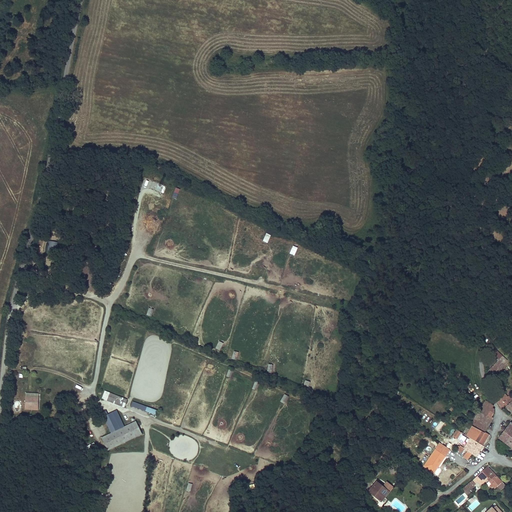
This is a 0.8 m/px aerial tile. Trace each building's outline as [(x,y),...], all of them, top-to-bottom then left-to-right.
[(55,258),(58,242),(49,240),(46,256),(55,258)] [(30,359),(30,352),(26,352),(26,348),(21,348),(20,358),(30,359)] [(498,360),(488,371),(493,375),(507,361),(497,351),(493,356),(498,360)] [(502,390),(495,394),(497,402),(501,408),(504,405),(505,407),(511,402),(502,390)] [(105,400),(106,396),(125,404),(127,399),(105,391),(102,399),(105,400)] [(38,395),(25,395),(25,409),(38,410),(38,395)] [(125,404),(106,396),(105,400),(123,407),(125,404)] [(157,410),(132,401),(131,405),(156,413),(157,410)] [(471,424),(484,431),(491,419),(492,418),(491,416),(494,413),(494,410),(492,408),(493,406),(493,405),(486,401),(478,412),(471,424)] [(135,421),(125,426),(117,409),(108,413),(106,408),(101,411),(111,432),(100,437),(106,451),(141,435),(135,421)] [(498,438),(511,448),(511,424),(510,423),(498,438)] [(467,436),(470,438),(482,446),(489,435),(485,433),(473,426),(467,436)] [(468,445),(479,451),(482,446),(470,438),(467,444),(468,445)] [(440,443),(424,466),(434,473),(438,467),(436,465),(438,463),(440,464),(450,450),(446,447),(440,443)] [(465,450),(467,451),(468,451),(472,455),(476,457),(480,453),(479,451),(468,445),(465,450)] [(472,455),(468,451),(463,458),(468,461),(472,455)] [(478,481),(481,484),(487,478),(489,481),(495,476),(487,467),(481,472),(473,480),(468,483),(466,485),(468,488),(472,484),(473,485),(478,481)] [(489,481),(492,484),(490,485),(493,488),(494,487),(495,488),(497,486),(501,490),(505,486),(495,476),(489,481)] [(368,491),(379,501),(383,496),(382,496),(387,490),(383,487),(377,481),(368,491)] [(387,490),(389,492),(392,488),(387,483),(383,487),(387,490)] [(383,496),(379,501),(381,502),(389,492),(387,490),(382,496),(383,496)]
